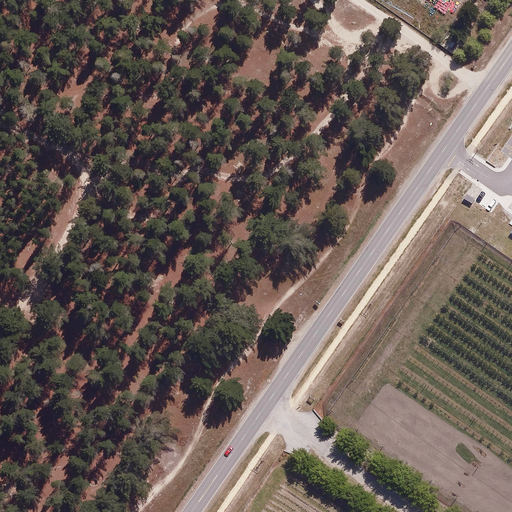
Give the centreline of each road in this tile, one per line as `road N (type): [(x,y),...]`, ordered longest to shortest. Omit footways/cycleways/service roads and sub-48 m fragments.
road 1 (tertiary): [(190,511),(487,86)]
road 2 (unclassified): [(487,86),(368,0)]
